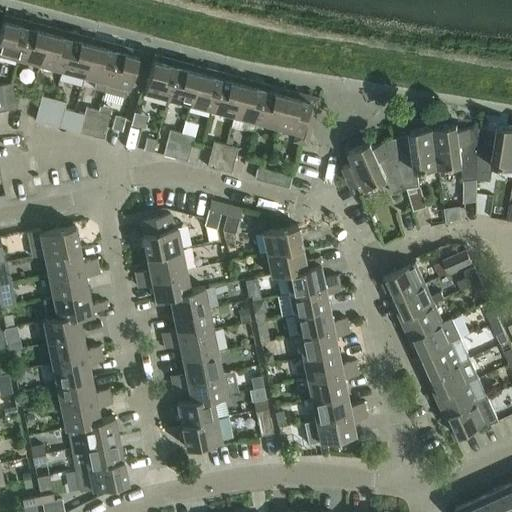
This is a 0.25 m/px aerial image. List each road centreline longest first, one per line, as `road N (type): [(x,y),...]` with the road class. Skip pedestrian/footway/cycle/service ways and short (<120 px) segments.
road 1 (residential): [(162,496),(102,192)]
road 2 (residential): [(102,192),(145,169),(331,214),(355,269)]
road 3 (residential): [(162,496),(297,474),(411,485)]
road 4 (residential): [(355,269),(411,485)]
road 5 (residential): [(511,235),(469,228),(355,269)]
